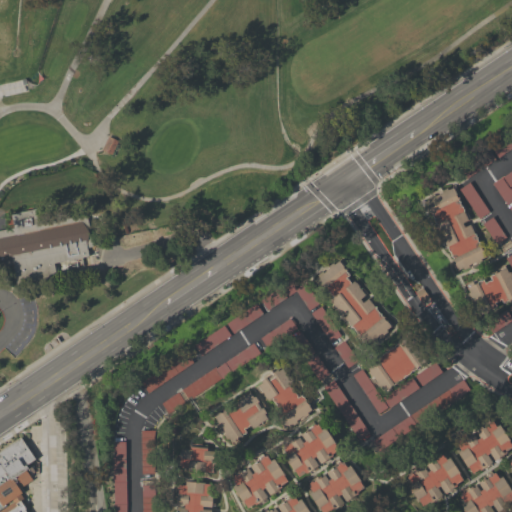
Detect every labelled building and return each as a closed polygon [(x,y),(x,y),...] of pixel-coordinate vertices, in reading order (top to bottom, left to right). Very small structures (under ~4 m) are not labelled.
[(511,148),(498,158),(491,147),(511,133),(511,148)] [(108,136),(118,141),(111,155),(101,150),(108,136)] [(465,180),(458,170),(488,149),(495,159),(465,180)] [(511,170),(511,185),(509,187),(502,177),(511,170)] [(509,189),(510,188),(511,190),(511,201),(506,205),(492,184),(501,177),(509,189)] [(489,212),(479,219),(459,189),(469,182),(489,212)] [(429,198),(428,197),(434,194),(435,196),(441,193),(441,191),(446,188),(447,190),(452,187),(452,188),(454,187),(457,193),(455,194),(456,197),(457,196),(459,199),(457,199),(458,201),(459,201),(460,202),(459,203),(461,206),(464,210),(463,211),(464,214),(467,213),(470,219),(467,221),(467,220),(462,223),(464,227),(472,223),(475,230),(473,231),(474,234),(474,233),(477,238),(476,238),(477,242),(478,241),(479,243),(478,243),(479,245),(481,245),(483,250),(484,250),(487,256),(480,259),(481,261),(476,263),(475,262),(468,265),(469,267),(463,269),(462,268),(455,271),(452,265),(454,264),(454,263),(455,263),(453,260),(452,261),(451,259),(450,255),(451,255),(449,251),(448,251),(446,248),(447,247),(447,246),(446,246),(445,244),(443,245),(440,238),(448,235),(446,231),(438,234),(435,228),(437,227),(436,223),(435,223),(433,220),(434,219),(430,212),(429,213),(428,211),(429,211),(428,207),(425,208),(422,202),(429,198)] [(0,230),(13,228),(10,214),(36,209),(39,224),(86,214),(92,246),(87,248),(88,256),(63,261),(65,268),(55,270),(56,277),(16,285),(12,265),(0,267),(0,230)] [(506,237),(496,244),(482,224),(492,217),(506,237)] [(382,317),(383,316),(384,318),(383,319),(385,321),(386,321),(387,320),(391,325),(386,330),(387,332),(382,335),(381,334),(375,339),(376,340),(372,344),(370,342),(365,347),(360,341),(362,340),(359,337),(358,338),(357,336),(358,335),(352,327),(351,328),(350,327),(351,326),(348,323),(346,325),(342,319),(349,313),(346,310),(339,316),(334,310),(336,308),(334,305),(333,306),(331,302),(330,300),(333,297),(329,293),(330,292),(329,291),(325,294),(318,286),(317,287),(312,282),(318,277),(317,275),(321,271),(323,273),(329,268),(327,267),(332,263),(333,264),(339,260),(343,265),(341,266),(344,269),(345,268),(346,270),(345,271),(349,275),(346,278),(351,283),(353,281),(354,283),(355,282),(359,286),(358,287),(360,290),(362,288),(366,294),(359,299),(362,303),(367,299),(369,298),(373,303),(372,304),(374,307),(375,306),(376,308),(375,308),(382,317)] [(507,273),(509,271),(511,277),(510,278),(511,281),(511,298),(509,300),(510,301),(508,303),(507,300),(503,302),(501,299),(499,300),(500,300),(495,302),(494,302),(496,307),(490,310),(480,314),(477,310),(475,311),(467,293),(469,292),(467,288),(467,287),(466,285),(472,282),(473,284),(476,282),(480,280),(480,281),(483,279),(485,283),(485,282),(489,280),(490,281),(491,280),(489,276),(490,275),(491,274),(492,275),(494,274),(493,272),(495,271),(496,272),(498,271),(497,270),(504,266),(507,273)] [(267,310),(260,300),(290,280),(296,289),(305,283),(319,303),(309,310),(295,291),(267,310)] [(415,292),(421,288),(428,298),(422,302),(415,292)] [(233,334),(226,324),(256,303),(263,314),(233,334)] [(310,313),(321,306),(340,336),(330,343),(310,313)] [(511,320),(492,333),(486,323),(505,310),(511,320)] [(289,318),(296,328),(267,348),(260,338),(289,318)] [(201,355),(194,345),(224,325),(230,335),(201,355)] [(314,352),(304,359),(290,339),(300,332),(314,352)] [(380,387),(379,388),(375,383),(377,382),(372,376),(371,377),(367,372),(369,371),(364,365),(369,361),(370,362),(378,356),(379,357),(381,356),(380,355),(391,347),(392,348),(394,346),(398,343),(399,343),(401,341),(400,341),(403,339),(403,340),(407,337),(410,341),(412,340),(416,345),(414,346),(417,351),(419,349),(423,356),(421,357),(426,364),(420,368),(419,365),(416,368),(412,371),(412,370),(409,372),(409,373),(392,385),(389,387),(391,389),(385,393),(380,387)] [(357,361),(347,368),(333,348),(343,341),(357,361)] [(260,353),(231,373),(230,372),(188,401),(187,400),(185,402),(185,403),(168,414),(161,404),(178,392),(177,392),(181,389),(181,390),(215,367),(216,368),(253,343),(260,353)] [(148,393),(141,383),(191,348),(195,354),(189,357),(193,363),(148,393)] [(329,374),(319,381),(306,362),(316,355),(329,374)] [(421,386),(414,376),(435,362),(442,372),(421,386)] [(297,396),(297,397),(297,398),(301,395),(305,400),(304,401),(306,403),(307,403),(307,404),(309,403),(313,409),(307,413),(308,414),(303,418),(302,416),(295,421),(297,422),(292,426),(290,424),(284,428),(280,423),(282,422),(276,413),(279,410),(271,398),(268,400),(266,398),(266,399),(263,395),(263,394),(261,391),(259,393),(255,387),(261,383),(260,381),(265,377),(266,379),(272,375),(271,373),(276,370),(278,371),(282,368),(284,367),(288,372),(286,374),(292,383),(289,385),(289,386),(290,386),(297,396)] [(352,375),(361,369),(387,407),(378,414),(352,375)] [(389,408),(382,398),(411,378),(418,388),(389,408)] [(463,379),(470,390),(379,451),(372,440),(463,379)] [(369,433),(358,440),(350,427),(350,426),(349,424),(348,425),(323,387),(333,380),(369,433)] [(253,397),(255,396),(258,401),(256,402),(261,409),(262,408),(266,413),(264,414),(268,421),(262,424),(261,422),(257,424),(258,425),(254,428),(254,427),(252,428),(250,425),(245,428),(244,428),(243,428),(246,432),(241,435),(242,436),(240,437),(239,436),(237,438),(238,440),(232,444),(228,438),(226,439),(223,434),(225,433),(220,426),(219,428),(215,422),(217,421),(214,417),(214,416),(213,415),(219,411),(220,413),(223,411),(222,410),(224,409),(225,410),(229,407),(232,411),(233,410),(232,410),(237,406),(235,403),(237,402),(236,401),(241,399),(244,397),(242,395),(249,391),(253,397)] [(509,440),(508,441),(511,447),(505,451),(506,453),(502,455),(503,456),(496,461),(495,460),(494,460),(489,453),(487,455),(491,462),(490,463),(491,464),(484,469),(483,468),(479,470),(479,469),(472,473),(468,467),(467,468),(457,452),(460,450),(456,444),(458,443),(457,441),(460,439),(461,441),(463,440),(462,439),(472,433),(475,437),(477,440),(479,438),(475,431),(481,427),(480,426),(489,420),(490,422),(491,421),(495,427),(498,425),(509,440)] [(335,443),(334,444),(338,450),(331,454),(332,456),(328,458),(329,459),(322,464),(321,463),(320,464),(315,456),(313,458),(318,465),(316,466),(317,467),(310,472),(309,471),(305,474),(304,472),(298,477),(294,471),(293,472),(282,456),(286,453),(282,448),(284,447),(282,445),(291,439),(292,440),(298,436),(302,443),(304,441),(300,434),(306,430),(306,429),(314,424),(315,425),(317,424),(321,430),(324,427),(335,443)] [(155,430),(153,437),(154,473),(141,474),(140,431),(155,430)] [(0,511),(0,510),(13,502),(11,500),(3,505),(4,507),(0,509),(0,451),(20,437),(35,459),(26,465),(28,468),(25,470),(32,480),(19,489),(21,493),(20,494),(24,500),(21,502),(26,509),(24,510),(25,511),(0,511)] [(126,511),(114,511),(114,504),(113,442),(125,442),(126,504),(126,511)] [(188,468),(183,467),(183,468),(179,468),(179,465),(178,465),(178,462),(178,455),(179,455),(179,451),(181,452),(181,449),(188,449),(189,444),(195,444),(201,444),(201,445),(207,446),(207,449),(215,450),(214,452),(216,452),(216,460),(215,460),(215,465),(212,465),(212,470),(213,470),(213,473),(209,473),(209,472),(187,471),(188,468)] [(459,473),(458,473),(462,480),(455,484),(456,485),(452,488),(453,489),(446,493),(444,494),(439,486),(437,488),(441,495),(440,496),(441,497),(434,502),(432,500),(422,506),(418,500),(417,501),(407,485),(410,483),(406,477),(408,476),(407,475),(410,473),(409,472),(415,468),(416,469),(422,466),(427,472),(429,471),(425,464),(431,460),(430,459),(439,453),(440,455),(442,454),(445,460),(449,458),(459,473)] [(284,475),(283,475),(287,481),(280,486),(281,487),(277,489),(278,490),(271,495),(271,494),(269,495),(264,488),(262,489),(267,497),(265,498),(266,498),(259,503),(258,502),(255,505),(254,504),(247,508),(243,502),(242,503),(231,487),(235,485),(231,479),(233,478),(232,476),(235,475),(234,474),(240,470),(241,472),(247,468),(251,474),(254,472),(249,466),(255,462),(255,461),(263,455),(264,456),(266,455),(270,461),(273,459),(284,475)] [(360,481),(359,482),(363,487),(356,492),(357,494),(346,502),(340,494),(338,496),(343,503),(341,504),(342,505),(335,510),(334,509),(331,511),(330,510),(326,511),(321,511),(319,509),(308,493),(311,491),(306,484),(316,477),(317,478),(323,474),(328,480),(330,479),(325,472),(332,467),(340,461),(341,463),(342,462),(346,467),(349,465),(360,481)] [(511,491),(510,491),(511,493),(511,500),(508,503),(509,504),(505,507),(505,508),(499,511),(498,511),(497,511),(492,505),(489,507),(492,511),(464,511),(462,509),(463,509),(460,504),(463,502),(459,496),(461,495),(460,493),(463,492),(462,491),(468,487),(469,488),(475,484),(479,491),(482,489),(478,482),(483,479),(483,478),(491,472),(492,473),(494,472),(498,479),(501,476),(511,491)] [(204,483),(204,484),(212,484),(211,493),(212,493),(212,497),(213,497),(212,506),(211,506),(211,507),(202,507),(202,509),(211,510),(211,511),(175,511),(175,507),(184,508),(184,505),(176,504),(176,497),(175,497),(175,491),(176,491),(176,487),(178,487),(178,485),(185,485),(185,481),(204,483)] [(141,485),(154,485),(155,510),(155,511),(142,511),(142,509),(141,485)] [(308,511),(264,511),(266,511),(267,511),(274,507),(276,511),(280,511),(276,506),(282,501),(290,495),(291,496),(293,495),(297,501),(300,499),(308,511)]
